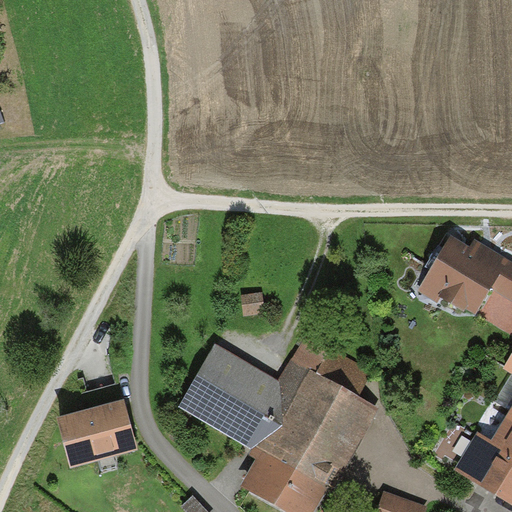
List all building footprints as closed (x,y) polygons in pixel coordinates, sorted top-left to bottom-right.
[(473,249),(453,237),(418,298),(465,325),(471,315),(500,332),(511,311),(511,263),(476,243),(473,249)] [(262,294),(242,296),(245,316),(265,313),(262,294)] [(279,384),(218,349),(183,411),(256,452),(253,457),(261,462),(246,489),(285,511),(316,511),(327,492),(331,495),(380,410),(359,398),(372,376),(305,338),(279,384)] [(511,352),(503,368),(511,373),(511,352)] [(123,398),(56,417),(71,469),(138,451),(123,398)] [(479,431),(456,470),(511,502),(511,408),(492,439),(479,431)] [(378,511),(426,511),(428,505),(386,491),(378,511)] [(206,511),(194,498),(182,508),(185,511),(206,511)]
